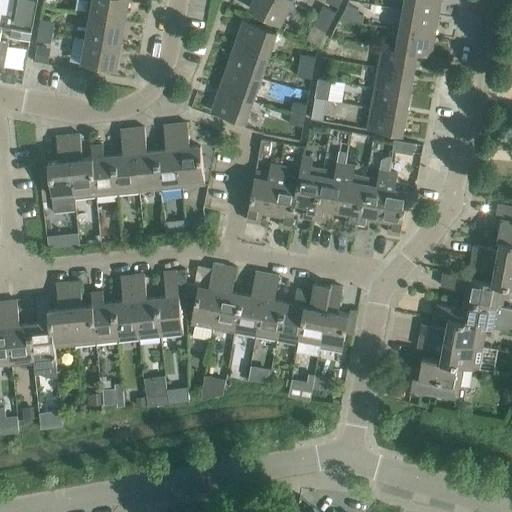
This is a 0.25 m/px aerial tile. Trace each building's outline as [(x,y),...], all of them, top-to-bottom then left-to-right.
[(26,0),(18,0),(17,11),(32,14),(35,1),(26,0)] [(126,21),(129,0),(92,0),(90,14),(126,21)] [(292,1),(289,0),(252,0),(249,7),(281,23),(292,1)] [(439,15),(441,0),(404,0),(403,9),(439,15)] [(347,3),(339,18),(362,22),(363,13),(358,12),(358,8),(347,3)] [(324,5),(319,15),(331,21),(336,12),(324,5)] [(435,36),(439,15),(403,9),(399,29),(435,36)] [(121,44),(126,21),(90,14),(86,38),(121,44)] [(320,45),(331,21),(319,15),(307,38),(320,45)] [(41,18),(39,29),(53,32),(55,21),(41,18)] [(244,19),(236,42),(269,54),(277,30),(244,19)] [(0,37),(2,27),(0,27),(0,78),(13,81),(16,68),(5,66),(9,42),(0,40),(0,37)] [(10,37),(31,41),(32,33),(12,29),(10,37)] [(51,43),(53,32),(39,29),(37,40),(51,43)] [(431,56),(435,36),(399,29),(396,48),(396,49),(418,53),(417,54),(431,56)] [(117,68),(121,44),(86,38),(82,62),(102,66),(101,70),(111,72),(112,67),(117,68)] [(269,54),(236,42),(228,65),(261,76),(269,54)] [(39,45),(36,59),(47,61),(50,47),(39,45)] [(414,73),(417,54),(418,53),(396,49),(396,48),(382,45),(378,67),(414,73)] [(302,54),(300,64),(314,67),(316,56),(302,54)] [(312,78),(314,67),(300,64),(298,75),(312,78)] [(261,76),(228,65),(220,87),(253,99),(261,76)] [(410,94),(414,73),(378,67),(374,87),(410,94)] [(319,76),(315,96),(328,99),(332,79),(319,76)] [(332,79),(328,99),(342,101),(346,81),(332,79)] [(253,99),(220,87),(212,111),(246,122),(253,99)] [(407,114),(410,94),(374,87),(371,107),(407,114)] [(293,101),(291,112),(306,115),(308,104),(293,101)] [(403,134),(404,129),(407,114),(371,107),(367,128),(403,134)] [(304,126),(306,115),(291,112),(289,123),(304,126)] [(190,146),(189,129),(188,122),(176,123),(183,186),(205,183),(201,145),(190,146)] [(183,186),(176,123),(164,124),(167,149),(157,150),(161,188),(183,186)] [(161,188),(157,150),(148,151),(145,126),(133,127),(140,190),(161,188)] [(140,190),(133,127),(121,128),(124,153),(114,154),(118,192),(140,190)] [(97,195),(93,156),(83,157),(81,133),(69,134),(75,197),(97,195)] [(75,197),(69,134),(57,135),(59,160),(49,161),(53,199),(75,197)] [(272,140),(262,138),(259,152),(269,154),(272,140)] [(415,142),(395,139),(393,147),(414,151),(415,142)] [(118,192),(114,154),(105,155),(104,143),(92,144),(93,156),(97,195),(118,192)] [(339,150),(337,162),(346,163),(348,151),(339,150)] [(314,218),(323,168),(311,166),(313,157),(303,155),(299,178),(300,178),(295,202),(296,202),(305,204),(302,216),(314,218)] [(382,159),(380,169),(389,170),(391,160),(392,155),(389,155),(382,159)] [(338,210),(346,163),(337,162),(336,171),(323,168),(314,218),(326,220),(328,208),(338,210)] [(271,212),(280,165),(271,163),(270,172),(256,170),(247,219),(260,222),(262,210),(271,212)] [(357,226),(366,176),(354,174),(355,165),(346,163),(338,210),(347,212),(345,224),(357,226)] [(300,178),(299,178),(288,176),(289,166),(280,165),(271,212),(281,213),(279,225),(292,228),(296,202),(295,202),(300,178)] [(380,218),(389,170),(380,169),(378,178),(366,176),(357,226),(369,228),(371,216),(380,218)] [(396,182),(398,172),(389,170),(380,218),(390,219),(388,231),(400,234),(409,184),(396,182)] [(511,205),(498,203),(494,226),(500,227),(497,240),(500,241),(500,239),(511,241),(511,205)] [(511,263),(511,241),(500,239),(500,241),(499,249),(475,244),(472,256),(511,263)] [(511,286),(511,263),(472,256),(470,268),(495,272),(493,281),(493,282),(506,284),(506,286),(511,286)] [(214,327),(225,264),(214,262),(209,286),(187,283),(189,295),(197,297),(192,323),(196,324),(194,336),(211,339),(213,327),(214,327)] [(235,331),(242,292),(233,291),(237,267),(225,264),(214,327),(235,331)] [(184,333),(179,289),(177,269),(164,271),(167,295),(157,296),(161,335),(184,333)] [(257,335),(268,272),(256,270),(251,294),(242,292),(235,331),(257,335)] [(278,338),(285,300),(275,299),(280,274),(268,272),(257,335),(278,338)] [(503,305),(506,286),(506,284),(493,282),(493,281),(444,272),(442,285),(466,289),(465,298),(503,305)] [(161,335),(157,296),(147,297),(145,273),(133,274),(140,337),(161,335)] [(140,337),(133,274),(121,275),(124,300),(114,301),(118,340),(140,337)] [(97,342),(93,303),(83,304),(81,279),(69,281),(75,344),(97,342)] [(75,344),(69,281),(57,282),(59,307),(51,308),(55,346),(75,344)] [(320,346),(331,284),(320,282),(315,306),(306,304),(299,342),(298,350),(319,354),(320,346)] [(339,310),(343,286),(331,284),(320,346),(342,350),(349,312),(339,310)] [(118,340),(114,301),(105,302),(104,290),(91,291),(93,303),(97,342),(118,340)] [(299,342),(306,304),(308,293),(296,290),(294,302),(285,300),(278,338),(299,342)] [(55,346),(51,308),(50,296),(37,297),(39,322),(30,323),(34,361),(35,373),(41,373),(45,375),(50,376),(54,377),(58,377),(56,359),(55,346)] [(498,328),(503,305),(465,298),(463,308),(438,303),(436,317),(449,319),(449,318),(487,325),(487,326),(498,328)] [(34,361),(30,323),(20,324),(17,299),(6,300),(12,364),(34,361)] [(12,364),(6,300),(0,300),(0,364),(10,363),(12,364)] [(483,346),(487,326),(487,325),(449,318),(449,319),(447,327),(423,322),(421,334),(483,346)] [(479,368),(483,346),(421,334),(419,346),(443,350),(441,359),(441,360),(464,364),(464,366),(479,368)] [(460,386),(464,366),(464,364),(441,360),(441,359),(423,355),(421,368),(415,367),(411,390),(430,394),(439,395),(441,383),(460,386)] [(203,389),(201,397),(208,396),(211,376),(205,375),(203,389)] [(113,387),(103,387),(104,403),(114,402),(113,387)] [(168,393),(146,396),(147,405),(169,402),(168,393)] [(6,404),(0,404),(0,431),(9,430),(6,404)] [(61,408),(39,411),(40,417),(41,426),(63,424),(62,412),(61,408)]
